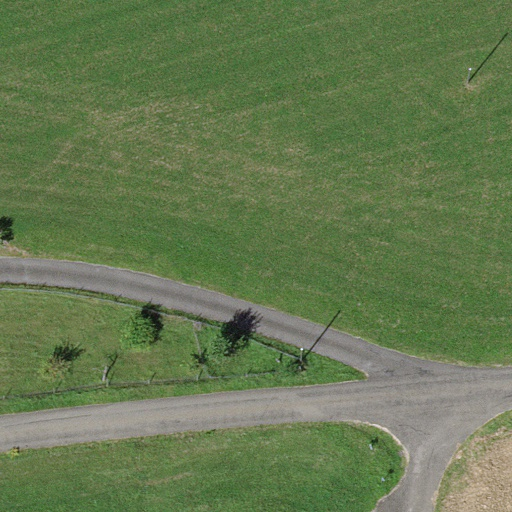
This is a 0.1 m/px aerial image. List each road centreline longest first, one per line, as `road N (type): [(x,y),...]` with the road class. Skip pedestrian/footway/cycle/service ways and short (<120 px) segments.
road 1 (track): [(0,268),(104,283),(357,356),(412,398),(419,499),(401,511)]
road 2 (unclassified): [(511,390),(74,423),(0,437)]
